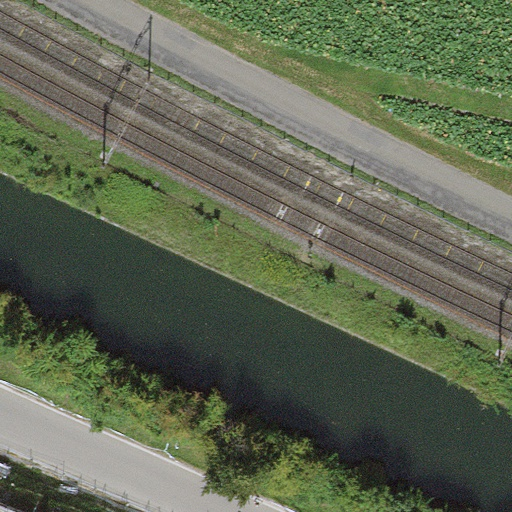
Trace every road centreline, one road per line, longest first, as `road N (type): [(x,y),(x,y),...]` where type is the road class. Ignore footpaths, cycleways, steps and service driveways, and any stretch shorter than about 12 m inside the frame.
road 1 (unclassified): [(102,0),(511,203)]
road 2 (unclassified): [(212,511),(0,419)]
